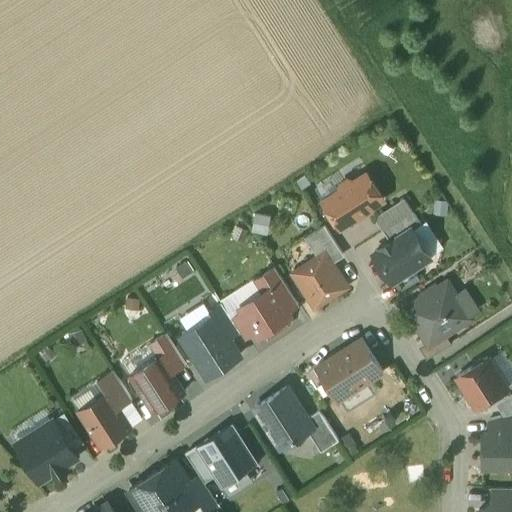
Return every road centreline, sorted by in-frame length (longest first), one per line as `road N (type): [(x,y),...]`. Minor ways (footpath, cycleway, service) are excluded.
road 1 (residential): [(455,511),(451,420),(392,328),(362,311),(48,511)]
road 2 (track): [(511,285),(326,0)]
